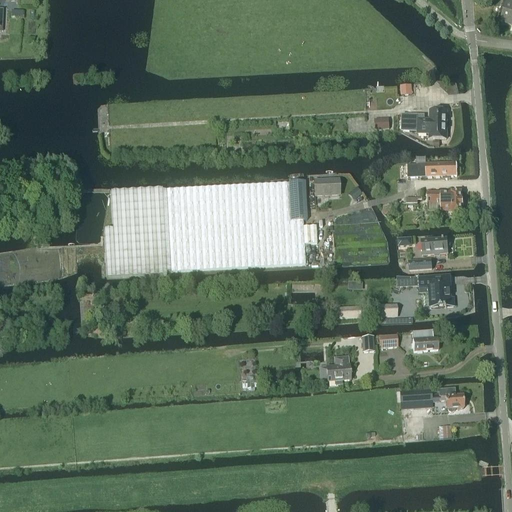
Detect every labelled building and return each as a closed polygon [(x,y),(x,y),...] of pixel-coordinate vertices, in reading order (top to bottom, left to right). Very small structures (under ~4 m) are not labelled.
[(511,27),(511,2),(506,1),(499,24),(511,27)] [(411,86),(400,87),(401,96),(412,96),(411,86)] [(430,121),(418,121),(417,135),(429,135),(429,140),(446,140),(447,112),(430,112),(430,121)] [(374,131),(389,130),(389,120),(374,121),(374,131)] [(401,133),(409,132),(409,125),(401,125),(401,133)] [(408,179),(410,179),(442,178),(443,180),(450,180),(450,178),(457,178),(456,164),(407,166),(408,179)] [(315,198),(339,197),(338,182),(314,183),(315,198)] [(305,266),(304,245),(316,244),(315,227),(303,228),(302,222),(306,222),(304,183),(181,189),(111,193),(112,230),(105,230),(107,277),(185,272),(305,266)] [(461,207),(463,207),(463,202),(461,202),(461,193),(451,193),(451,194),(440,194),(427,194),(427,213),(451,213),(451,215),(461,215),(461,207)] [(393,206),(382,212),(381,212),(387,218),(390,216),(391,218),(393,216),(392,215),(395,213),(393,211),(395,209),(393,206)] [(448,256),(446,241),(422,242),(423,258),(448,256)] [(431,261),(408,263),(409,271),(409,273),(410,273),(431,272),(431,261)] [(450,299),(450,292),(449,279),(419,280),(419,295),(430,295),(431,309),(444,308),(444,309),(447,309),(447,308),(453,308),(453,299),(450,299)] [(397,306),(377,306),(377,320),(397,319),(397,306)] [(360,308),(338,308),(338,321),(360,320),(360,308)] [(432,331),(412,333),(413,354),(438,352),(437,339),(433,340),(432,331)] [(397,349),(396,337),(380,338),(381,350),(397,349)] [(373,338),(362,339),(363,354),(374,353),(373,338)] [(326,374),(320,374),(320,384),(327,384),(334,383),(335,387),(341,386),(341,383),(350,382),(349,367),(348,367),(347,359),(336,360),(337,368),(326,369),(326,374)] [(438,397),(431,398),(431,404),(446,403),(446,411),(447,411),(448,413),(450,414),(452,414),(454,413),(455,410),(463,410),(462,397),(454,398),(453,390),(438,391),(438,397)] [(400,393),(401,406),(431,404),(431,398),(430,391),(423,391),(400,393)]
